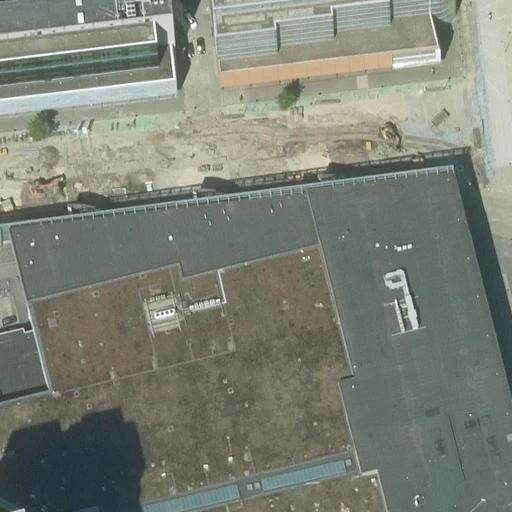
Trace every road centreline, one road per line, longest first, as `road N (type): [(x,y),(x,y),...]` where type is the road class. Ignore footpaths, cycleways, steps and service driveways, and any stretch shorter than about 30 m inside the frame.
road 1 (residential): [(0,270),(511,220)]
road 2 (residential): [(216,0),(0,25)]
road 3 (residential): [(511,209),(484,0)]
